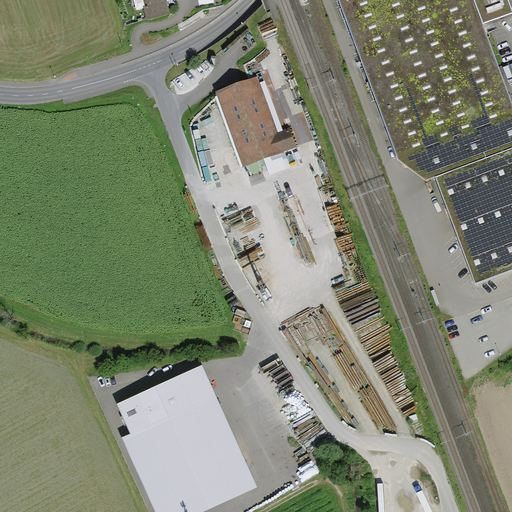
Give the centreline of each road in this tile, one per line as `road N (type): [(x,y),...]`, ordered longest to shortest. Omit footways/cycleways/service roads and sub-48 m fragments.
road 1 (residential): [(150,64),(219,246),(260,324),(331,425),(358,441),(428,457),(454,511)]
road 2 (tertiary): [(0,93),(66,90),(150,64)]
road 3 (tertiary): [(150,64),(217,30),(253,0)]
